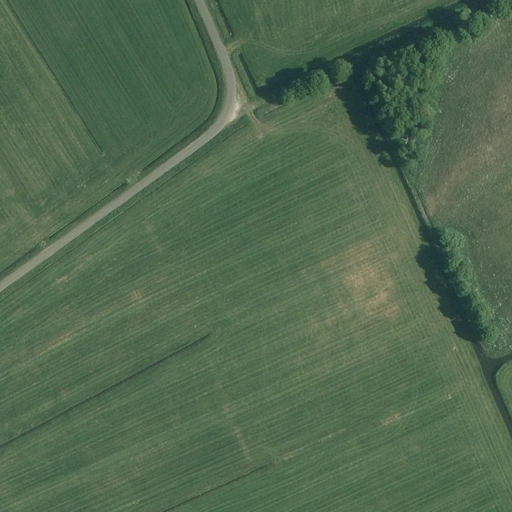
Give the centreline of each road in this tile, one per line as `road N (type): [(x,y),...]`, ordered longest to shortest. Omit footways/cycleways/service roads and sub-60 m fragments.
road 1 (unclassified): [(0,283),(218,126),(230,83),(195,0)]
road 2 (track): [(511,344),(484,348),(357,59)]
road 3 (track): [(492,0),(245,110),(227,109)]
